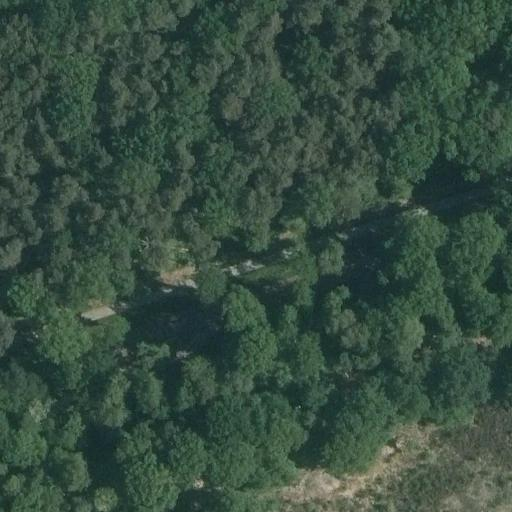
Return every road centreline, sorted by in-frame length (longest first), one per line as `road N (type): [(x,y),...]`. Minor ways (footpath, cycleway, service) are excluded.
road 1 (tertiary): [(0,385),(511,221)]
road 2 (track): [(80,387),(125,511)]
